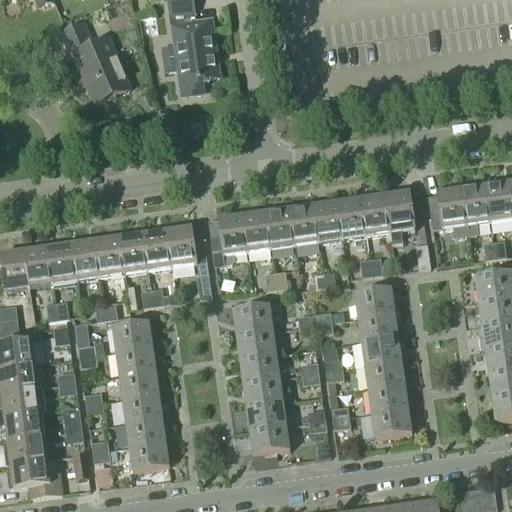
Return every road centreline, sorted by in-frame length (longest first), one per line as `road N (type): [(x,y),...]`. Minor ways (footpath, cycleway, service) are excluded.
road 1 (residential): [(220,499),(511,459)]
road 2 (residential): [(263,171),(511,135)]
road 3 (residential): [(65,196),(263,171)]
road 4 (residential): [(244,0),(263,171)]
road 5 (residential): [(65,196),(51,123),(0,75)]
